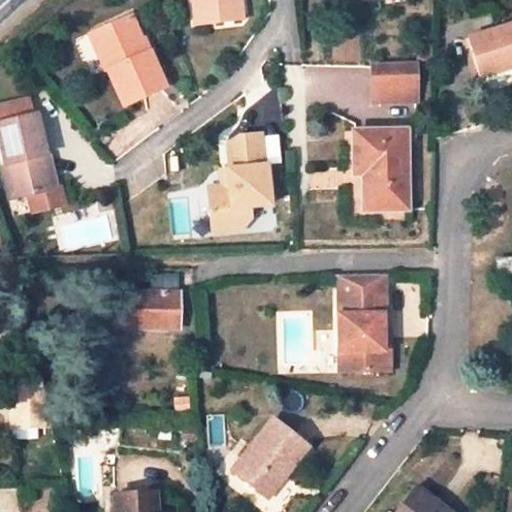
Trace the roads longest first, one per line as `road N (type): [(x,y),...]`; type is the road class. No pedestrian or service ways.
road 1 (residential): [(423,399),(445,371),(456,156),(511,139)]
road 2 (residential): [(278,0),(279,18),(227,90),(129,164)]
road 3 (residential): [(335,511),(423,399)]
